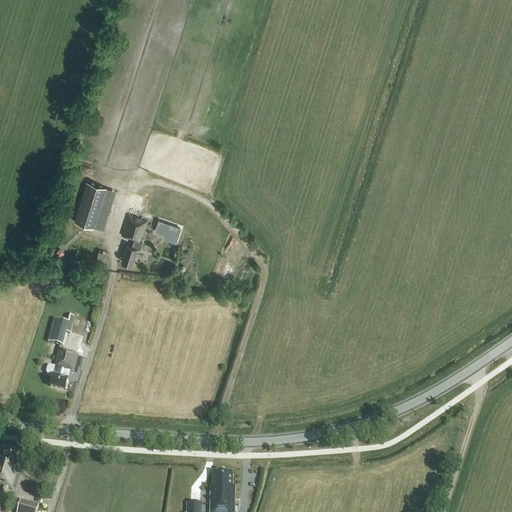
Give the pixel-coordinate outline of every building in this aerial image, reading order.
[(116,191),(87,182),(74,221),(104,230),(116,191)] [(140,249),(143,242),(141,241),(147,221),(128,215),(121,235),(134,239),(132,246),(127,245),(121,261),(132,265),(137,248),(140,249)] [(164,235),(168,223),(159,220),(154,232),(164,235)] [(55,252),(60,257),(64,253),(59,248),(55,252)] [(107,257),(98,255),(95,264),(105,266),(107,257)] [(70,335),(75,318),(70,317),(68,323),(53,319),(47,343),(59,346),(53,367),(50,367),(48,368),(46,373),(48,376),(52,377),(50,387),(64,391),(67,380),(65,380),(67,371),(74,373),(78,355),(64,351),(63,347),(66,334),(70,335)] [(18,460),(20,454),(5,449),(2,460),(0,459),(0,484),(12,488),(20,461),(18,460)] [(234,511),(235,486),(232,486),(232,473),(212,473),(212,487),(209,488),(208,511),(234,511)] [(36,511),(38,506),(20,501),(16,511),(36,511)] [(206,511),(206,501),(190,501),(189,511),(206,511)]
